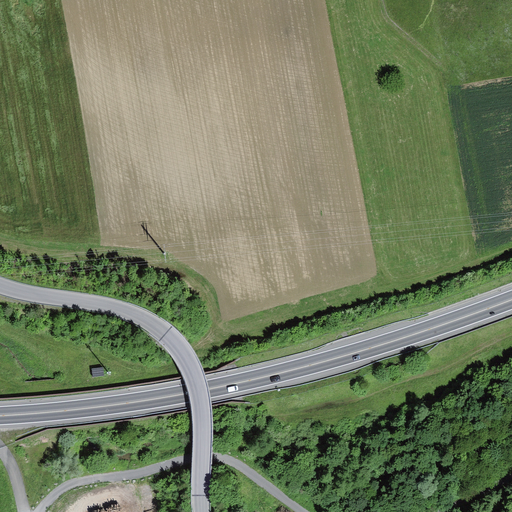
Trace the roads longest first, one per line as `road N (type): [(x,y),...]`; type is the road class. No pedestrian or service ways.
road 1 (trunk): [(0,416),(220,387),(387,344),(511,300)]
road 2 (unclassified): [(201,511),(198,386),(167,335),(142,317),(0,285)]
road 3 (track): [(299,511),(222,458),(80,482),(38,511)]
